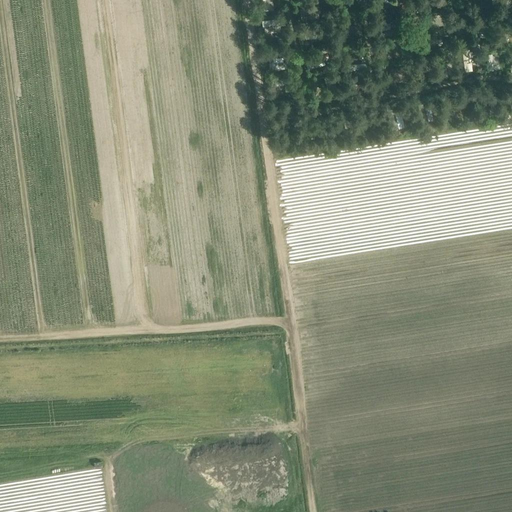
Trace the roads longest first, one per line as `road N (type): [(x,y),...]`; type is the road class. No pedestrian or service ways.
road 1 (track): [(238,0),(311,511)]
road 2 (residential): [(353,101),(320,108),(304,102),(286,0)]
